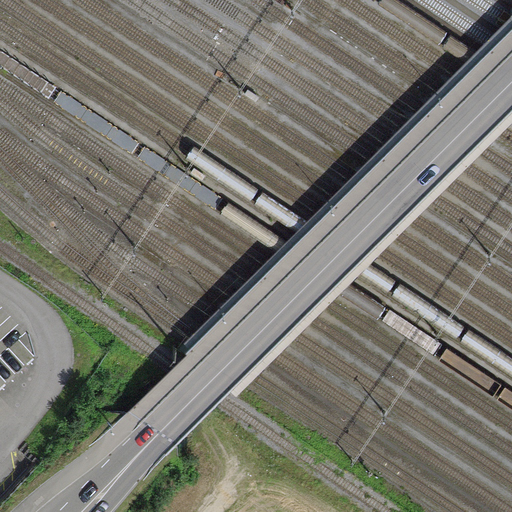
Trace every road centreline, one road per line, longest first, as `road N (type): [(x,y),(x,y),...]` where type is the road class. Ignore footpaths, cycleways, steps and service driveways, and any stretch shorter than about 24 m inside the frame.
road 1 (secondary): [(511,82),(158,433)]
road 2 (secondary): [(158,433),(59,511)]
